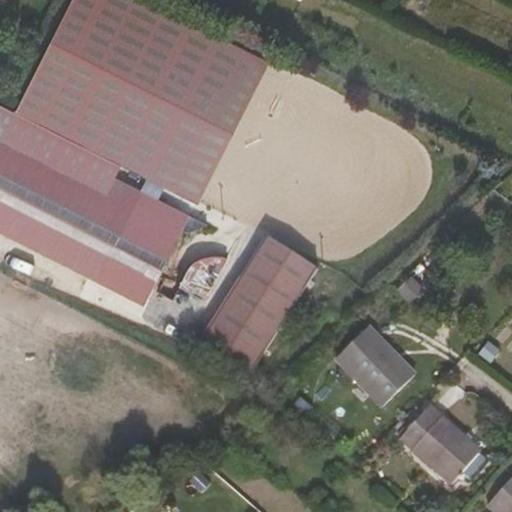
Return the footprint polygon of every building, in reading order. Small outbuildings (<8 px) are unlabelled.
[(0,153),(101,206),(106,196),(0,141),(0,153)] [(142,193),(115,179),(106,196),(101,206),(0,153),(0,222),(74,261),(69,271),(96,285),(142,193)] [(74,261),(0,222),(0,235),(69,271),(74,261)] [(315,269),(266,243),(198,346),(251,370),(315,269)] [(365,331),(334,359),(378,409),(413,378),(397,361),(394,364),(365,331)] [(428,407),(400,437),(450,485),(478,455),(467,445),(469,442),(428,407)] [(492,511),(511,511),(511,479),(487,507),(492,511)]
